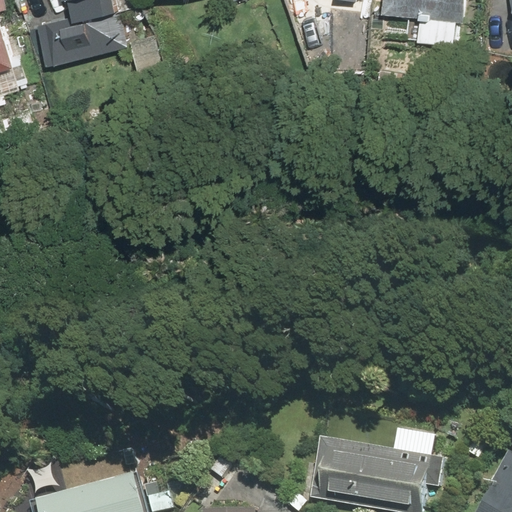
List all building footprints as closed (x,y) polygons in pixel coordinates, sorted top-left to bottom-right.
[(0,0),(0,70),(21,64),(5,9),(14,6),(11,0),(0,0)] [(135,43),(123,0),(79,0),(83,13),(52,21),(62,62),(135,43)] [(479,22),(481,0),(389,0),(388,12),(479,22)] [(33,106),(3,115),(12,142),(41,134),(33,106)] [(436,511),(444,456),(328,441),(319,502),(394,511),(436,511)] [(511,511),(511,465),(483,511),(511,511)] [(47,500),(49,511),(152,511),(143,476),(47,500)]
